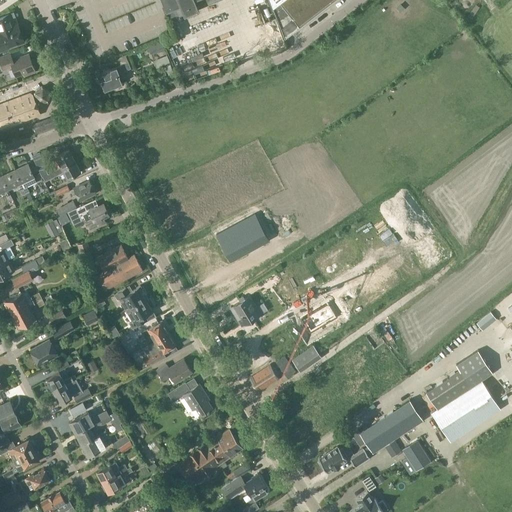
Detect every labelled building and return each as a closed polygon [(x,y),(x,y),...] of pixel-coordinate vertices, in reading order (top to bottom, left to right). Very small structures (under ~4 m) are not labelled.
[(161,0),(166,11),(168,10),(172,20),(184,15),(199,9),(194,0),(161,0)] [(269,0),(285,39),(334,0),(269,0)] [(12,30),(7,15),(0,17),(0,49),(10,45),(11,47),(17,45),(16,43),(22,41),(17,28),(12,30)] [(162,42),(154,45),(157,52),(165,49),(162,42)] [(25,76),(35,72),(29,54),(13,60),(10,53),(0,56),(0,62),(3,70),(10,67),(12,68),(15,76),(16,76),(16,75),(23,72),(25,76)] [(121,65),(110,70),(110,68),(103,71),(103,73),(97,75),(100,82),(102,81),(105,89),(121,83),(118,74),(123,72),(123,71),(130,68),(128,62),(121,65)] [(174,75),(170,64),(165,65),(169,76),(174,75)] [(50,92),(42,87),(34,92),(38,102),(47,101),(50,92)] [(30,94),(0,104),(0,126),(1,128),(40,114),(32,95),(30,94)] [(32,124),(36,133),(56,126),(53,117),(32,124)] [(69,149),(55,156),(61,167),(75,160),(69,149)] [(43,176),(48,174),(44,167),(52,163),(50,159),(37,166),(43,177),(43,176)] [(48,174),(43,176),(46,182),(53,178),(52,177),(57,174),(58,175),(64,172),(67,177),(80,170),(75,160),(61,167),(48,174)] [(28,164),(15,171),(21,183),(23,188),(26,194),(29,192),(27,187),(25,181),(34,177),(28,164)] [(15,171),(2,177),(8,189),(21,183),(15,171)] [(89,180),(73,188),(70,190),(74,196),(76,194),(79,200),(95,192),(89,180)] [(55,191),(57,196),(70,190),(67,185),(55,191)] [(108,215),(103,204),(97,206),(94,200),(95,200),(95,199),(76,208),(67,212),(74,224),(84,219),(90,230),(105,223),(102,218),(108,215)] [(58,208),(61,213),(62,215),(76,207),(73,200),(58,208)] [(62,225),(70,220),(66,213),(58,217),(62,225)] [(231,261),(269,240),(255,213),(216,234),(231,261)] [(56,219),(53,221),(58,232),(62,230),(56,219)] [(0,244),(9,240),(6,233),(0,236),(0,244)] [(0,263),(8,259),(15,255),(10,246),(14,244),(11,239),(9,240),(0,244),(0,263)] [(84,264),(94,260),(87,242),(77,245),(84,264)] [(142,269),(135,254),(128,258),(121,245),(98,257),(105,270),(97,274),(105,289),(142,269)] [(343,246),(335,252),(332,248),(321,255),(323,259),(316,263),(325,277),(352,261),(343,246)] [(8,259),(0,263),(0,277),(14,270),(8,259)] [(24,272),(28,269),(38,264),(35,259),(21,266),(24,272)] [(24,272),(20,274),(12,279),(16,287),(33,277),(28,269),(24,272)] [(385,269),(354,287),(363,301),(393,283),(385,269)] [(126,309),(147,297),(146,295),(148,294),(143,287),(142,287),(140,285),(129,292),(126,287),(115,293),(118,299),(120,298),(126,309)] [(12,314),(42,298),(39,292),(25,300),(21,292),(5,301),(12,314)] [(147,297),(126,309),(133,320),(129,323),(133,328),(145,321),(142,315),(154,308),(153,306),(154,305),(150,298),(149,299),(147,297)] [(236,317),(242,326),(259,315),(248,297),(245,299),(243,297),(239,299),(240,301),(233,306),(239,316),(236,317)] [(45,303),(42,298),(12,314),(18,327),(29,321),(31,325),(37,321),(35,318),(32,312),(37,309),(36,307),(45,303)] [(329,304),(301,320),(310,335),(338,319),(337,318),(345,314),(341,308),(334,312),(329,304)] [(49,317),(54,325),(66,317),(62,309),(49,317)] [(83,316),(88,324),(100,319),(95,310),(83,316)] [(490,311),(476,323),(480,328),(495,316),(490,311)] [(57,339),(75,328),(70,320),(52,331),(57,339)] [(168,333),(161,321),(148,329),(142,332),(146,339),(135,346),(138,351),(148,344),(154,341),(155,341),(168,333)] [(147,345),(153,354),(144,359),(148,366),(167,356),(164,351),(175,344),(168,333),(155,341),(154,341),(148,344),(147,345)] [(31,349),(38,364),(57,354),(49,339),(31,349)] [(313,345),(299,356),(307,367),(321,356),(313,345)] [(433,415),(450,440),(500,407),(481,379),(493,372),(478,350),(456,364),(459,369),(426,391),(439,411),(433,415)] [(283,355),(275,361),(287,377),(295,371),(283,355)] [(299,356),(292,361),(300,372),(307,367),(299,356)] [(60,370),(70,365),(67,359),(56,364),(60,370)] [(192,371),(184,359),(169,368),(166,363),(156,370),(163,380),(171,375),(175,382),(192,371)] [(94,360),(86,363),(90,371),(97,367),(94,360)] [(271,364),(251,377),(251,383),(254,388),(260,391),(280,378),(279,371),(276,367),(271,364)] [(75,374),(63,380),(59,372),(47,379),(53,391),(76,379),(77,378),(75,374)] [(83,392),(76,379),(53,391),(59,402),(72,396),(71,396),(73,395),(77,403),(90,396),(87,390),(83,392)] [(199,383),(190,389),(185,382),(168,393),(173,401),(183,394),(192,409),(196,407),(200,414),(207,410),(207,411),(209,410),(209,409),(212,407),(203,392),(204,391),(199,383)] [(359,432),(373,453),(423,420),(410,399),(359,432)] [(0,419),(15,412),(12,407),(13,407),(13,406),(12,403),(11,403),(9,400),(1,404),(0,404),(0,403),(0,419)] [(70,408),(74,416),(87,409),(83,401),(70,408)] [(94,408),(70,421),(76,432),(89,426),(94,422),(91,416),(96,413),(94,408)] [(15,412),(0,419),(0,431),(1,433),(8,430),(9,431),(12,429),(12,428),(20,424),(19,422),(20,422),(20,421),(19,418),(18,418),(15,412)] [(102,424),(102,425),(112,419),(109,414),(100,419),(102,424)] [(94,422),(89,426),(76,432),(82,443),(94,437),(91,431),(97,428),(96,427),(102,424),(100,419),(94,422)] [(211,441),(225,460),(243,448),(229,428),(222,433),(220,432),(216,434),(217,436),(211,441)] [(97,441),(108,435),(106,431),(94,437),(82,443),(88,455),(100,448),(97,441)] [(117,449),(130,440),(126,434),(113,443),(117,449)] [(1,445),(0,445),(0,453),(8,449),(10,454),(16,451),(19,457),(34,449),(33,447),(34,444),(32,441),(30,441),(28,438),(8,449),(5,443),(1,445)] [(133,445),(130,440),(119,448),(122,452),(133,445)] [(417,440),(403,449),(416,469),(430,461),(417,440)] [(225,460),(211,441),(179,463),(191,481),(195,482),(225,460)] [(341,449),(338,446),(319,459),(321,462),(319,463),(324,470),(326,469),(328,472),(334,468),(335,468),(340,465),(339,464),(347,459),(345,456),(347,455),(342,448),(341,449)] [(401,451),(397,446),(389,451),(392,456),(401,451)] [(364,448),(358,452),(359,454),(351,459),(355,466),(369,457),(364,448)] [(11,469),(13,473),(39,459),(38,456),(39,454),(38,451),(35,451),(34,449),(19,457),(13,460),(16,465),(11,469)] [(102,481),(128,467),(127,465),(126,466),(124,464),(119,467),(116,460),(97,471),(102,481)] [(154,461),(147,466),(150,471),(157,466),(154,461)] [(249,469),(246,464),(234,471),(237,476),(238,476),(249,469)] [(102,481),(103,482),(101,484),(105,491),(107,490),(108,492),(121,484),(127,481),(124,476),(129,472),(128,470),(129,469),(128,467),(102,481)] [(20,481),(25,491),(50,479),(48,476),(50,474),(48,471),(46,471),(44,468),(24,479),(20,481)] [(16,477),(13,473),(11,469),(2,473),(7,482),(16,477)] [(231,481),(236,477),(233,472),(227,475),(231,481)] [(381,474),(375,478),(379,484),(385,480),(381,474)] [(236,491),(238,493),(246,488),(253,500),(266,493),(263,488),(265,487),(259,475),(244,483),(239,475),(238,476),(237,476),(221,488),(228,497),(236,491)] [(64,499),(59,491),(41,501),(46,511),(61,511),(68,509),(69,511),(77,511),(76,509),(74,510),(67,497),(64,499)] [(361,506),(354,511),(384,511),(383,511),(387,508),(382,500),(378,503),(375,497),(373,499),(368,491),(356,499),(361,506)] [(7,497),(2,500),(7,508),(12,505),(7,497)] [(26,499),(9,508),(11,511),(24,511),(25,511),(38,511),(39,510),(33,500),(30,499),(26,501),(26,499)]
